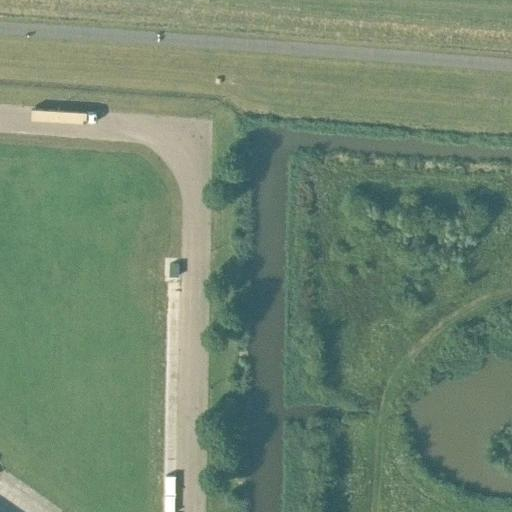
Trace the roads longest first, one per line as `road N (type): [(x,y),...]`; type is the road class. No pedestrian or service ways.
road 1 (unclassified): [(189,511),(196,134)]
road 2 (unclassified): [(0,120),(196,134)]
road 3 (track): [(362,0),(511,10)]
